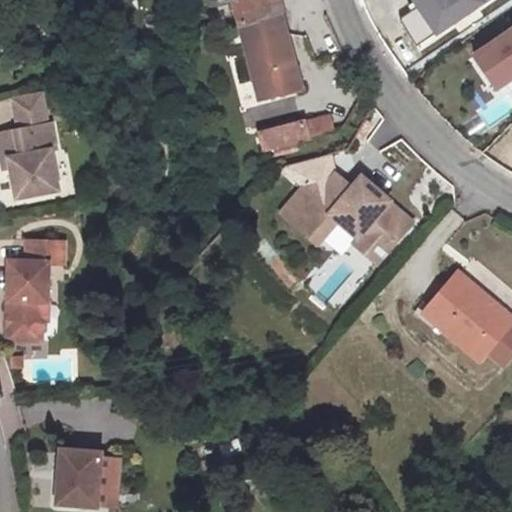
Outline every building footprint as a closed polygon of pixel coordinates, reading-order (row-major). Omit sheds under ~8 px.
[(231,0),(244,43),(215,52),(230,107),(277,94),(280,101),(295,96),(292,90),(301,88),(276,0),(231,0)] [(440,0),(400,0),(411,17),(391,30),(407,55),(492,0),(440,0)] [(511,40),(509,36),(463,66),(485,99),(511,81),(511,40)] [(13,100),(18,132),(48,127),(42,95),(13,100)] [(261,153),(333,133),(326,113),(255,134),(261,153)] [(21,157),(9,160),(11,170),(17,199),(57,192),(49,153),(57,152),(53,125),(48,127),(18,132),(16,133),(21,157)] [(11,170),(9,160),(21,157),(16,133),(0,136),(0,151),(4,171),(11,170)] [(338,184),(352,167),(347,151),(310,162),(326,175),(338,184)] [(299,208),(336,238),(355,216),(374,232),(397,252),(427,217),(404,200),(408,195),(378,172),(370,181),(352,167),(338,184),(326,175),(299,208)] [(397,252),(374,232),(371,235),(372,241),(390,255),(395,255),(397,252)] [(13,267),(10,348),(41,350),(42,331),(52,331),(54,271),(66,271),(67,249),(32,248),(31,267),(13,267)] [(288,289),(298,280),(278,256),(268,265),(288,289)] [(332,257),(307,282),(334,309),(359,284),(332,257)] [(428,308),(493,372),(507,358),(511,362),(511,304),(471,264),(428,308)] [(2,358),(0,359),(0,394),(12,391),(2,358)] [(25,367),(13,366),(13,377),(24,378),(25,367)] [(61,451),(55,507),(93,511),(99,455),(61,451)] [(99,455),(93,511),(97,511),(114,511),(120,458),(99,455)]
